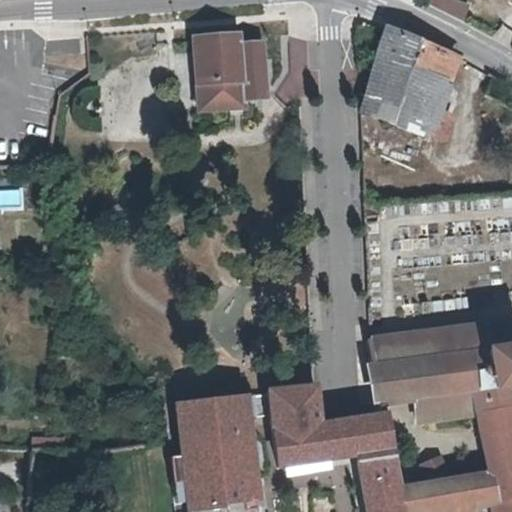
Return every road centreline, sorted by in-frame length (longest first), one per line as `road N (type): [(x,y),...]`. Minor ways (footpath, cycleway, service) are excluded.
road 1 (residential): [(333,0),(328,31),(350,408)]
road 2 (residential): [(511,70),(366,0)]
road 3 (residential): [(146,0),(0,12)]
